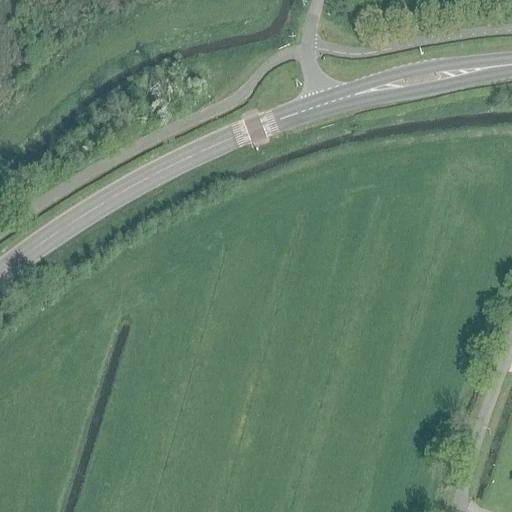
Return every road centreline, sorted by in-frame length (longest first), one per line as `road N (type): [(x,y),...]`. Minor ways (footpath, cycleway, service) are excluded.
road 1 (tertiary): [(0,272),(87,211),(247,131),(404,83),(511,65)]
road 2 (track): [(241,0),(134,38),(0,142)]
road 3 (unclassified): [(454,511),(511,344)]
